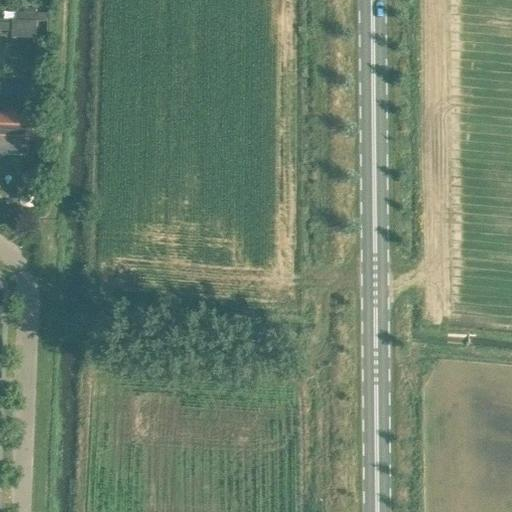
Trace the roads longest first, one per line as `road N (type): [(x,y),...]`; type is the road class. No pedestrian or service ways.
road 1 (secondary): [(380,511),(373,0)]
road 2 (residential): [(19,511),(27,284),(0,255)]
